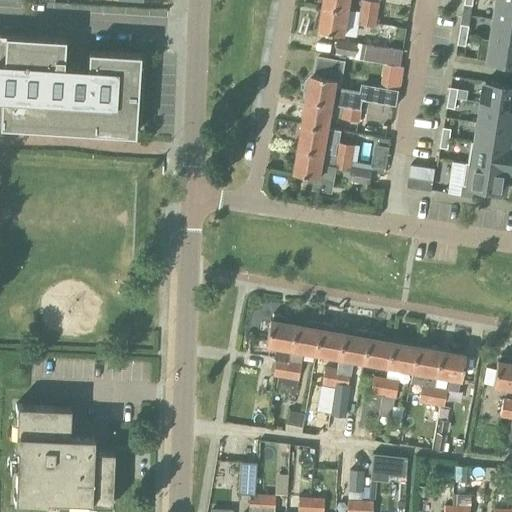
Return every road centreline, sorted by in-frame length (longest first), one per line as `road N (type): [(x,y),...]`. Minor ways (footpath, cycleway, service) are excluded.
road 1 (residential): [(511,325),(189,267)]
road 2 (residential): [(178,511),(189,267)]
road 3 (residential): [(390,225),(426,0)]
road 4 (residential): [(252,203),(289,0)]
road 5 (residential): [(191,199),(199,0)]
road 6 (unknown): [(0,19),(198,30)]
road 7 (residential): [(390,225),(252,203)]
road 8 (residential): [(511,243),(390,225)]
